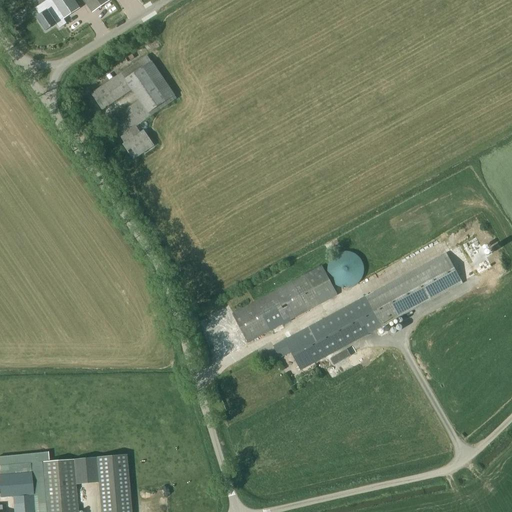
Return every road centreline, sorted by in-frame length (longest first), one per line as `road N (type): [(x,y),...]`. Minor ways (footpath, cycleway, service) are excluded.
road 1 (unclassified): [(237,511),(165,279),(33,81)]
road 2 (unknown): [(195,377),(436,245)]
road 3 (unclassified): [(264,511),(451,468),(511,421)]
road 4 (unclassified): [(33,81),(165,0)]
